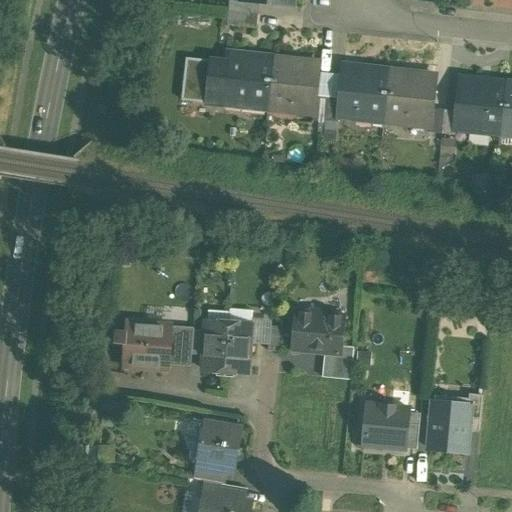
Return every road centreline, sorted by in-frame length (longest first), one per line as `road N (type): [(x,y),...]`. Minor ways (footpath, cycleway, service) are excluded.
road 1 (secondary): [(0,462),(18,295),(71,0)]
road 2 (residential): [(131,390),(262,411),(268,475),(280,476)]
road 3 (residential): [(511,35),(410,24),(374,0)]
road 4 (residential): [(280,476),(393,488),(410,511)]
